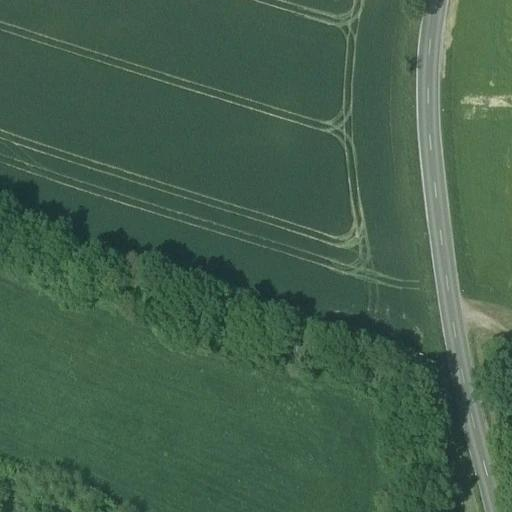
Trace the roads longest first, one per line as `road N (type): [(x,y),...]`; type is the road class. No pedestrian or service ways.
road 1 (tertiary): [(493,511),(429,171),(436,0)]
road 2 (track): [(0,288),(147,347),(213,396)]
